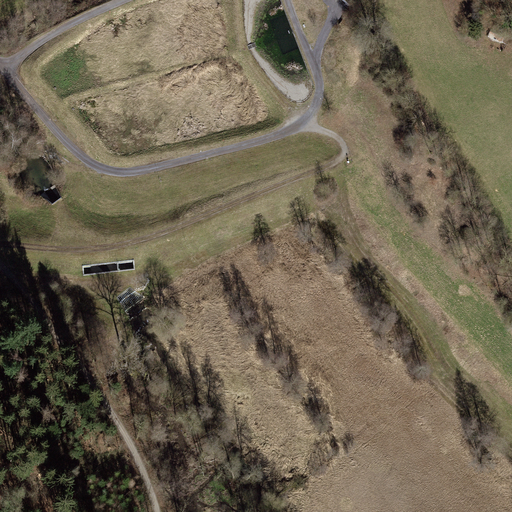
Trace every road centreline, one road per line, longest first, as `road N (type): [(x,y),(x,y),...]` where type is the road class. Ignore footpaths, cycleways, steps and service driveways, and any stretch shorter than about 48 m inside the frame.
road 1 (track): [(287,0),(318,85),(293,127),(116,171),(90,162),(39,115)]
road 2 (track): [(0,241),(68,249),(150,237),(341,159),(335,135),(301,123)]
road 3 (track): [(0,262),(109,410),(155,511)]
road 4 (track): [(238,0),(244,55),(301,123)]
road 5 (track): [(0,65),(120,0)]
